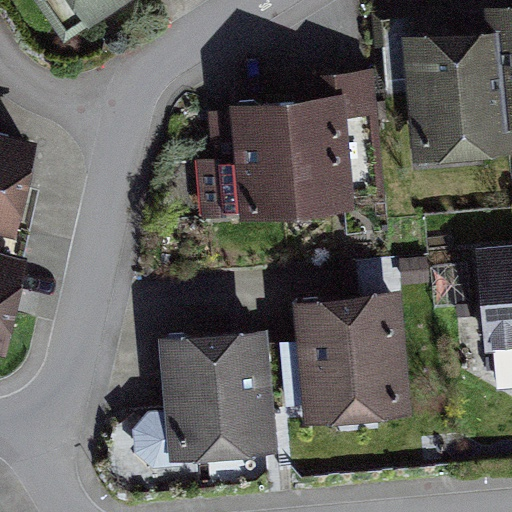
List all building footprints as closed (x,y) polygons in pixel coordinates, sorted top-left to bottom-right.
[(70,0),(86,23),(118,0),(70,0)] [(511,1),(407,10),(420,160),(506,152),(503,120),(511,119),(511,1)] [(319,98),(222,105),(230,215),(340,207),(339,194),(372,192),(363,66),(317,69),(319,98)] [(43,136),(0,127),(0,231),(21,236),(43,136)] [(511,237),(483,240),(490,345),(511,343),(511,237)] [(0,343),(5,344),(14,300),(24,256),(0,250),(0,343)] [(299,297),(308,410),(404,402),(395,289),(299,297)] [(160,327),(169,443),(279,434),(270,318),(160,327)]
